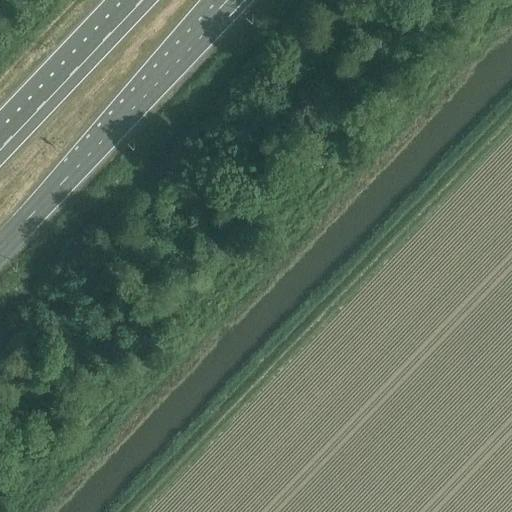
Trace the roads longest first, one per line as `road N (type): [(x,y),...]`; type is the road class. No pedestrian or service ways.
road 1 (trunk): [(0,248),(235,0)]
road 2 (trunk): [(142,0),(0,149)]
